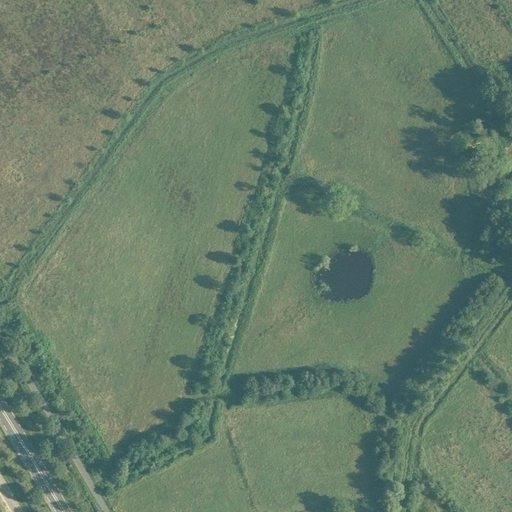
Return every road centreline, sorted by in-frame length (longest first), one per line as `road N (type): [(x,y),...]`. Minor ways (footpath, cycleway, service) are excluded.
road 1 (unclassified): [(104,511),(0,334)]
road 2 (primary): [(64,511),(0,404)]
